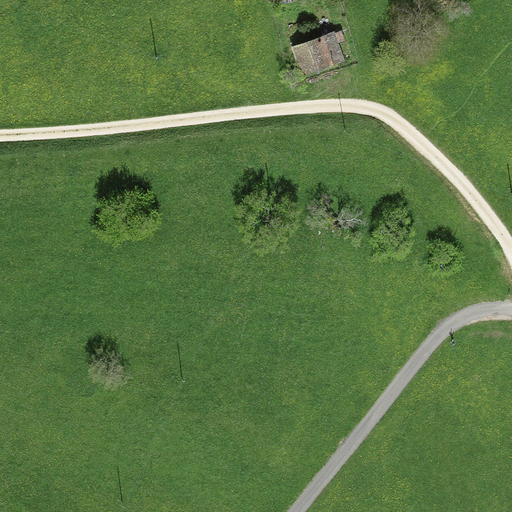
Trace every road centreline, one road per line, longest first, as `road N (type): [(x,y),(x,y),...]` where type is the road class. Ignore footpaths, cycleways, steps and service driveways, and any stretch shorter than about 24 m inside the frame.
road 1 (track): [(0,136),(367,107),(399,122),(453,174),(511,251)]
road 2 (unclassified): [(511,310),(447,325),(294,511)]
